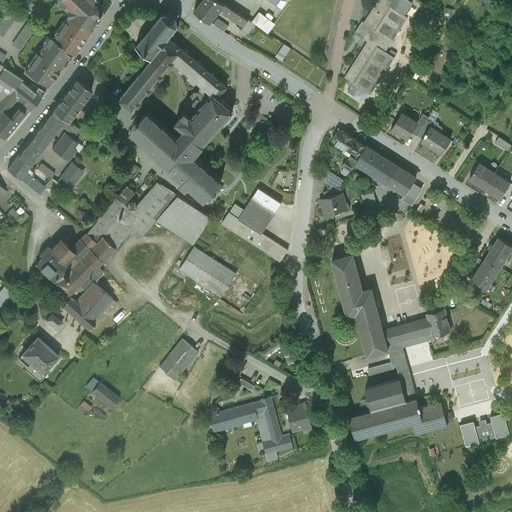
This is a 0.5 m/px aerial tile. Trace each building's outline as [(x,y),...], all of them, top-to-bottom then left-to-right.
[(59,0),(62,2),(62,7),(67,11),(76,0),(59,0)] [(76,0),(67,11),(67,14),(99,10),(98,4),(94,4),(93,0),(76,0)] [(220,1),(218,0),(201,0),(193,10),(210,23),(222,10),(225,5),(220,1)] [(284,0),(280,0),(277,5),(278,6),(282,9),(287,2),(284,0)] [(404,15),(413,2),(409,0),(378,0),(364,22),(362,21),(355,33),(368,41),(345,77),(349,80),(347,84),(351,87),(348,91),(354,95),(353,96),(361,101),(366,93),(365,93),(366,91),(371,94),(395,57),(386,51),(408,17),(404,15)] [(31,3),(24,9),(41,22),(46,14),(31,3)] [(225,5),(222,10),(224,11),(223,13),(223,14),(243,27),(248,20),(225,5)] [(0,21),(0,35),(2,37),(19,13),(10,7),(0,21)] [(100,16),(99,10),(67,14),(67,17),(89,31),(94,24),(97,24),(96,17),(100,16)] [(139,47),(150,56),(151,58),(151,60),(169,38),(168,36),(172,31),(174,33),(175,32),(173,30),(176,26),(179,27),(179,25),(177,25),(176,19),(178,18),(177,17),(175,17),(171,15),(171,13),(170,12),(169,14),(165,15),(164,13),(162,15),(164,16),(161,19),(159,18),(158,20),(159,21),(155,25),(154,24),(153,25),(154,26),(150,32),(149,31),(148,32),(149,33),(145,38),(143,36),(142,38),(144,39),(138,45),(136,45),(136,47),(138,46),(139,47)] [(259,12),(251,22),(255,25),(268,34),(275,24),(259,12)] [(89,31),(67,17),(64,22),(64,26),(62,30),(83,43),(86,38),(85,38),(89,31)] [(224,32),(228,26),(217,18),(213,25),(224,32)] [(11,45),(20,51),(37,26),(28,20),(11,45)] [(248,20),(243,27),(242,30),(248,34),(255,25),(251,22),(248,20)] [(83,43),(62,30),(60,33),(56,34),(52,40),(71,53),(73,54),(78,48),(79,49),(83,43)] [(172,40),(169,38),(151,60),(119,99),(132,109),(136,104),(140,100),(147,90),(150,87),(158,77),(161,73),(169,63),(172,60),(174,62),(207,90),(211,93),(213,91),(218,96),(226,86),(172,40)] [(68,57),(71,53),(52,40),(51,39),(49,42),(44,43),(41,48),(62,63),(67,56),(68,57)] [(284,44),(275,57),(282,61),(291,49),(284,44)] [(57,70),(62,63),(41,48),(37,54),(38,58),(35,61),(56,75),(59,71),(57,70)] [(53,79),(56,75),(35,61),(33,65),(29,65),(25,71),(47,86),(52,78),(53,79)] [(6,113),(15,100),(8,95),(15,87),(0,77),(0,72),(4,67),(0,65),(0,64),(0,108),(2,111),(6,113)] [(0,77),(15,87),(20,81),(22,78),(4,67),(0,72),(0,77)] [(68,121),(91,90),(76,79),(53,110),(68,121)] [(27,110),(29,112),(41,97),(35,92),(20,81),(15,87),(8,95),(15,100),(20,104),(27,110)] [(35,92),(41,97),(45,92),(38,88),(35,92)] [(220,126),(232,113),(230,106),(218,96),(213,91),(211,93),(210,95),(208,97),(192,116),(181,127),(182,128),(187,131),(190,134),(203,146),(216,130),(217,130),(221,126),(220,126)] [(185,102),(185,110),(188,112),(204,94),(202,92),(193,93),(185,102)] [(204,94),(188,112),(192,116),(208,97),(205,93),(204,94)] [(20,104),(10,116),(18,121),(27,110),(20,104)] [(2,111),(0,108),(0,134),(4,138),(18,121),(10,116),(6,113),(2,111)] [(68,121),(53,110),(42,123),(55,133),(60,126),(75,136),(80,128),(68,121)] [(175,122),(181,127),(192,116),(188,112),(185,110),(175,122)] [(433,110),(429,117),(435,121),(439,114),(433,110)] [(221,181),(194,156),(189,161),(176,150),(173,147),(172,143),(176,139),(179,139),(147,112),(140,120),(144,123),(135,134),(171,166),(169,168),(183,180),(180,183),(186,189),(189,186),(205,199),(221,181)] [(394,124),(391,129),(399,134),(400,133),(408,138),(412,132),(418,123),(417,122),(401,112),(396,120),(394,124)] [(418,123),(412,132),(417,136),(429,117),(423,113),(417,122),(418,123)] [(394,124),(396,120),(389,116),(386,120),(394,124)] [(429,117),(417,136),(422,139),(428,130),(430,127),(431,127),(435,121),(429,117)] [(131,131),(135,134),(144,123),(140,120),(131,131)] [(438,136),(440,133),(443,130),(442,127),(439,125),(438,123),(435,121),(431,127),(430,127),(428,130),(438,136)] [(55,133),(42,123),(28,141),(41,151),(55,133)] [(355,163),(366,145),(341,129),(338,130),(332,140),(353,153),(349,159),(347,157),(342,165),(351,170),(355,163)] [(428,130),(422,139),(422,140),(442,153),(451,140),(440,133),(438,136),(428,130)] [(179,136),(179,139),(183,142),(188,136),(184,132),(182,132),(179,136)] [(77,142),(65,133),(52,149),(68,161),(76,151),(78,152),(82,146),(77,142)] [(194,156),(203,146),(190,134),(188,136),(183,142),(176,150),(189,161),(194,156)] [(511,145),(499,137),(495,142),(508,151),(511,145)] [(179,139),(176,139),(172,143),(173,147),(176,150),(183,142),(179,139)] [(18,155),(30,165),(41,151),(28,141),(18,155)] [(398,165),(366,145),(355,163),(387,182),(398,165)] [(30,165),(18,155),(7,169),(19,179),(25,172),(30,165)] [(60,178),(77,188),(87,171),(70,161),(60,178)] [(54,173),(41,163),(37,169),(45,175),(51,179),(54,173)] [(469,178),(485,187),(494,173),(479,163),(469,178)] [(416,177),(398,165),(387,182),(386,183),(395,188),(395,187),(405,194),(411,185),(413,182),(416,177)] [(328,190),(340,186),(345,180),(329,170),(325,177),(324,185),(327,185),(328,190)] [(25,172),(19,179),(39,195),(45,188),(25,172)] [(510,183),(494,173),(485,187),(500,198),(510,183)] [(139,175),(137,177),(135,179),(135,182),(135,184),(136,187),(138,188),(141,189),(143,189),(146,188),(148,186),(149,184),(149,181),(148,179),(147,177),(144,175),(142,175),(139,175)] [(56,182),(48,191),(54,195),(61,186),(56,182)] [(132,208),(128,206),(119,216),(135,228),(134,228),(142,235),(157,218),(195,242),(211,216),(157,182),(136,206),(134,208),(133,209),(132,208)] [(413,193),(418,196),(423,189),(413,182),(411,185),(416,188),(413,193)] [(89,247),(119,216),(128,206),(126,203),(136,192),(127,184),(80,238),(89,247)] [(416,188),(411,185),(405,194),(402,199),(412,205),(418,196),(413,193),(416,188)] [(325,197),(342,192),(340,186),(328,190),(323,191),(325,197)] [(262,232),(282,202),(258,187),(244,208),(235,202),(221,223),(280,261),(288,249),(262,232)] [(373,191),(361,195),(364,206),(377,203),(373,191)] [(346,203),(343,192),(342,192),(325,197),(320,198),(325,218),(340,213),(339,211),(350,208),(348,202),(346,203)] [(425,206),(420,203),(414,214),(418,216),(425,206)] [(12,208),(3,217),(12,225),(20,216),(12,208)] [(28,216),(24,212),(17,220),(21,224),(28,216)] [(89,247),(103,261),(134,228),(135,228),(119,216),(89,247)] [(97,267),(101,270),(106,264),(103,261),(89,247),(80,238),(74,243),(64,233),(58,239),(59,240),(50,248),(47,246),(39,254),(42,257),(35,264),(68,297),(70,295),(69,295),(97,267)] [(485,258),(501,268),(511,249),(511,244),(498,236),(493,244),(491,243),(488,248),(490,250),(485,258)] [(221,296),(236,274),(194,246),(179,269),(221,296)] [(363,289),(353,253),(332,258),(347,315),(356,313),(367,355),(388,350),(383,329),(371,286),(363,289)] [(501,268),(485,258),(471,279),(488,289),(501,268)] [(112,299),(114,301),(124,290),(101,270),(97,267),(69,295),(70,295),(72,297),(78,291),(82,294),(92,282),(112,299)] [(220,299),(243,314),(260,287),(237,272),(236,274),(221,296),(220,299)] [(82,294),(76,301),(84,309),(83,311),(93,320),(102,310),(112,299),(92,282),(82,294)] [(0,304),(2,306),(12,292),(3,286),(0,290),(0,304)] [(72,297),(70,295),(68,297),(62,305),(89,329),(95,322),(93,320),(83,311),(84,309),(76,301),(72,297)] [(476,303),(464,296),(461,301),(472,309),(476,303)] [(107,315),(117,303),(114,301),(112,299),(102,310),(107,315)] [(427,317),(432,336),(451,331),(445,308),(426,313),(427,317)] [(61,321),(52,313),(45,320),(57,330),(61,325),(61,321)] [(427,317),(383,329),(388,350),(392,364),(396,363),(400,378),(406,401),(417,398),(403,347),(429,340),(433,339),(432,336),(427,317)] [(42,373),(58,355),(37,336),(21,354),(22,355),(18,358),(27,366),(30,363),(42,373)] [(160,368),(174,380),(196,352),(182,340),(160,368)] [(239,394),(244,386),(252,390),(255,384),(240,376),(232,390),(239,394)] [(92,390),(99,382),(93,378),(87,386),(92,390)] [(406,401),(400,378),(365,387),(372,410),(349,416),(355,437),(413,422),(416,433),(423,432),(448,425),(442,402),(421,408),(420,404),(419,404),(417,398),(406,401)] [(91,391),(112,407),(119,398),(99,381),(99,382),(92,390),(91,391)] [(292,446),(289,434),(282,436),(271,396),(261,399),(261,400),(220,411),(219,407),(209,410),(215,429),(243,422),(245,430),(259,426),(263,441),(272,439),(275,451),(292,446)] [(80,405),(88,411),(91,407),(83,401),(80,405)] [(312,424),(305,402),(286,407),(293,431),(304,428),(304,426),(312,424)] [(474,421),(460,425),(466,446),(480,442),(479,441),(496,437),(496,438),(510,434),(504,413),(490,416),(492,422),(487,423),(486,421),(480,423),(480,425),(475,426),(474,421)]
